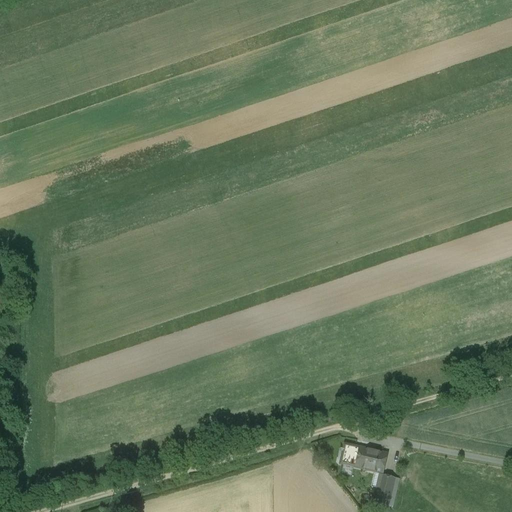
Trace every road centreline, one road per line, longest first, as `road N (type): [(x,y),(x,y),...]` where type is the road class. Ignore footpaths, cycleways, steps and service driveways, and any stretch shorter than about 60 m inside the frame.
road 1 (track): [(43,511),(511,375)]
road 2 (residential): [(511,465),(325,429)]
